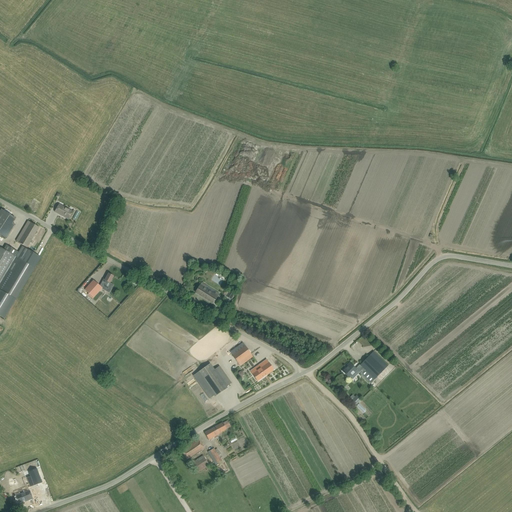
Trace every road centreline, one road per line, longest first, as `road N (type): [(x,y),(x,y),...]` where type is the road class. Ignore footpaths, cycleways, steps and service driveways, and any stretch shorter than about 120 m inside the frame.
road 1 (unclassified): [(303,372),(0,201)]
road 2 (unclassified): [(39,511),(108,485),(303,372)]
road 3 (unclassified): [(511,267),(445,258),(307,370)]
road 4 (track): [(307,370),(414,511)]
